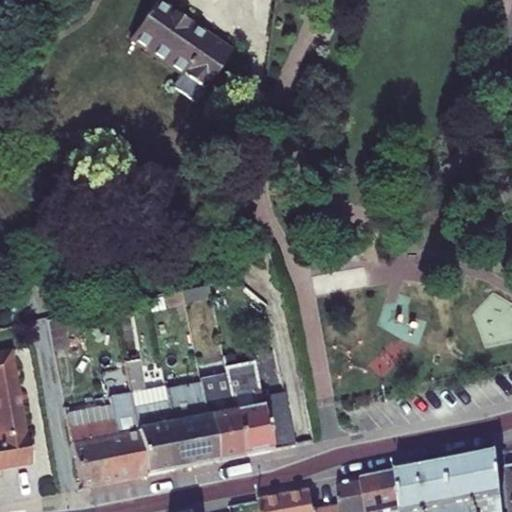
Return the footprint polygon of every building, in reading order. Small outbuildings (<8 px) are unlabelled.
[(195,104),(220,67),(231,52),(155,1),(129,40),(179,74),(170,88),(195,104)] [(337,240),(344,237),(346,231),(343,223),(336,222),(330,224),(327,231),(332,238),(337,240)] [(69,349),(66,334),(88,329),(85,312),(48,321),(54,353),(69,349)] [(0,471),(31,465),(11,350),(0,352),(0,471)] [(123,363),(129,395),(145,392),(139,361),(123,363)] [(252,363),(223,369),(225,377),(242,459),(270,453),(260,399),(252,363)] [(225,377),(199,382),(201,388),(207,419),(215,464),(242,459),(225,377)] [(129,396),(132,409),(167,402),(166,395),(164,388),(145,392),(129,395),(129,396)] [(167,402),(172,426),(163,427),(173,472),(215,464),(207,419),(201,388),(166,395),(167,402)] [(294,448),(284,394),(268,397),(278,451),(294,448)] [(121,439),(125,458),(104,464),(108,485),(145,478),(133,417),(132,409),(129,396),(103,401),(104,407),(104,409),(110,407),(111,417),(113,421),(116,440),(121,439)] [(278,451),(268,397),(260,399),(270,453),(278,451)] [(167,402),(132,409),(133,417),(145,478),(173,472),(163,427),(172,426),(167,402)] [(102,423),(68,430),(79,491),(108,485),(104,464),(125,458),(121,439),(116,440),(113,421),(111,417),(110,407),(104,409),(104,407),(99,407),(102,423)] [(500,511),(495,455),(393,475),(397,511),(500,511)] [(511,511),(511,466),(503,468),(507,511),(511,511)] [(397,511),(393,475),(359,481),(363,511),(397,511)] [(363,511),(359,481),(335,486),(337,508),(337,511),(363,511)] [(337,511),(337,508),(312,511),(309,491),(259,501),(260,511),(337,511)]
